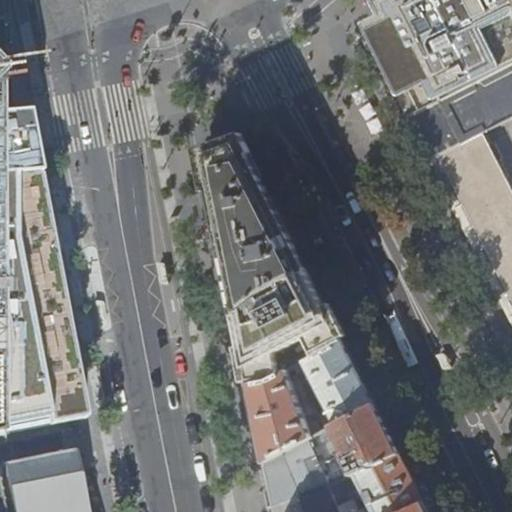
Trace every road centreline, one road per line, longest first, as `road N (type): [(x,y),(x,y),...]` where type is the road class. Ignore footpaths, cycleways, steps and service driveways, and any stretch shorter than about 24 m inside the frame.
road 1 (secondary): [(502,511),(260,41)]
road 2 (primary): [(90,39),(181,511)]
